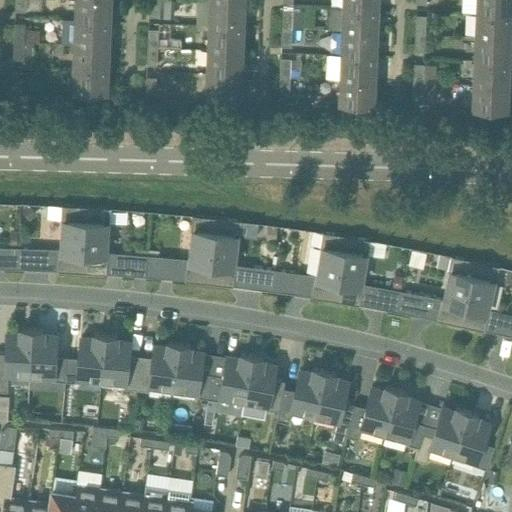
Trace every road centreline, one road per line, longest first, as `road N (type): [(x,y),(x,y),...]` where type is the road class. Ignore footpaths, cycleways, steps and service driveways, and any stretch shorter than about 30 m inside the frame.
road 1 (residential): [(511,393),(311,333),(0,297)]
road 2 (tertiary): [(0,159),(511,180)]
